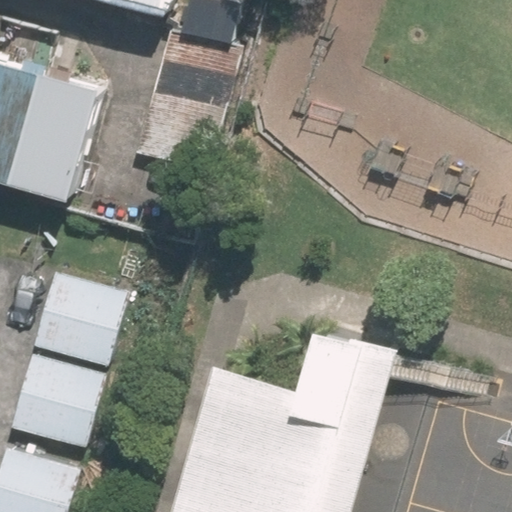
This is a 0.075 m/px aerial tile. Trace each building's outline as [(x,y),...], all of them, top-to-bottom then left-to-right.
[(151,0),(188,11),(191,0),(151,0)] [(0,161),(74,183),(67,206),(172,236),(190,172),(221,181),(259,47),(172,22),(145,113),(115,105),(126,68),(0,31),(0,161)] [(140,260),(64,247),(48,338),(124,352),(140,260)] [(333,363),(249,338),(197,511),(380,511),(436,324),(352,299),(333,363)] [(116,359),(41,343),(23,423),(99,440),(116,359)] [(77,511),(92,457),(15,437),(0,494),(0,511),(77,511)]
